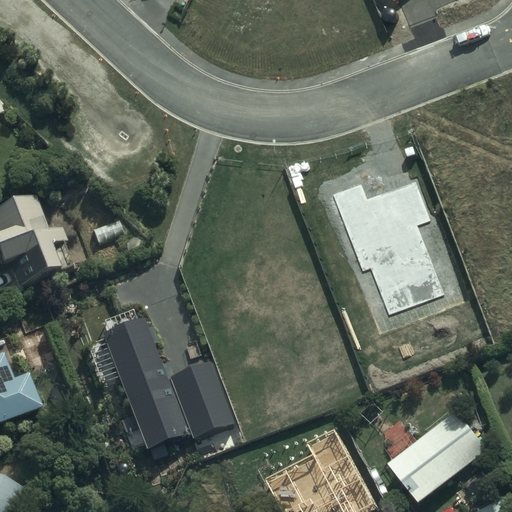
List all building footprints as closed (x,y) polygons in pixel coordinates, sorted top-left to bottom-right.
[(0,246),(3,255),(0,256),(0,271),(6,286),(12,283),(20,303),(37,296),(39,302),(64,293),(54,267),(71,261),(63,241),(47,247),(33,209),(0,221),(0,246)] [(0,444),(44,426),(29,390),(14,396),(3,371),(0,371),(0,444)] [(461,424),(393,478),(419,511),(432,511),(487,469),(482,462),(487,457),(461,424)] [(17,511),(24,497),(0,486),(0,511),(17,511)] [(511,511),(511,504),(511,502),(491,511),(511,511)]
